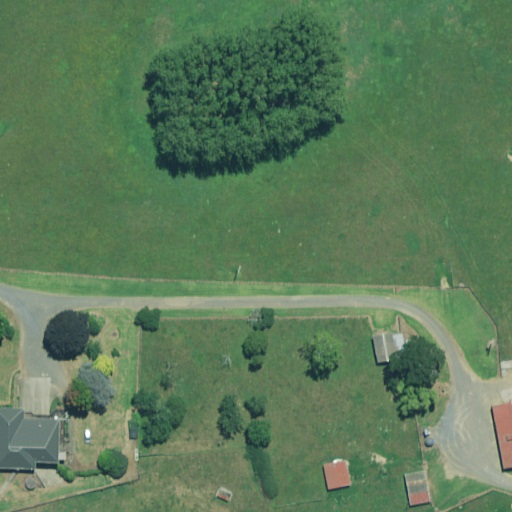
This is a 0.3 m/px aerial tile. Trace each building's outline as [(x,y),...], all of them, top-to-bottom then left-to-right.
[(374,364),(403,358),(399,337),(390,339),(389,333),(369,337),(374,364)] [(511,400),(489,405),(501,470),(511,467),(511,400)] [(22,417),(23,410),(0,409),(0,469),(34,471),(35,463),(56,464),(58,418),(22,417)] [(352,486),(347,461),(321,465),(326,490),(352,486)] [(428,503),(423,471),(402,475),(408,507),(428,503)] [(218,486),(213,498),(228,505),(233,493),(218,486)]
